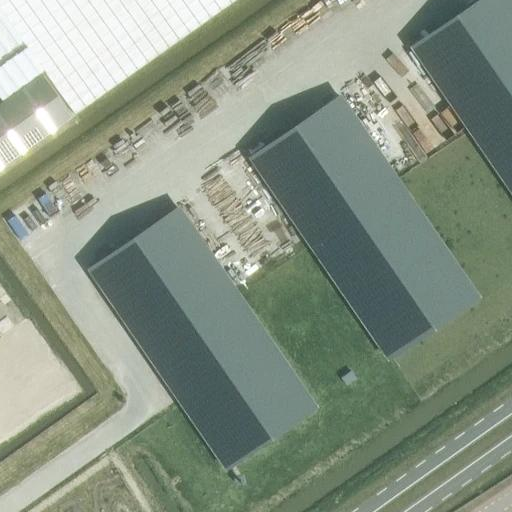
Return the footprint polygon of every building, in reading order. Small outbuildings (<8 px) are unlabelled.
[(0,0),(0,73),(27,54),(72,118),(238,0),(0,0)] [(511,1),(511,0),(481,0),(412,48),(459,116),(462,121),(468,129),(470,132),(511,192),(511,1)] [(39,76),(0,104),(0,169),(3,168),(10,163),(70,120),(39,76)] [(340,97),(250,159),(300,231),(304,236),(309,244),(311,246),(388,358),(478,297),(399,183),(397,180),(392,172),(388,167),(340,97)] [(114,253),(89,270),(142,346),(145,351),(149,357),(151,359),(226,469),(316,408),(240,297),(238,294),(233,287),(230,282),(179,208),(114,253)]
